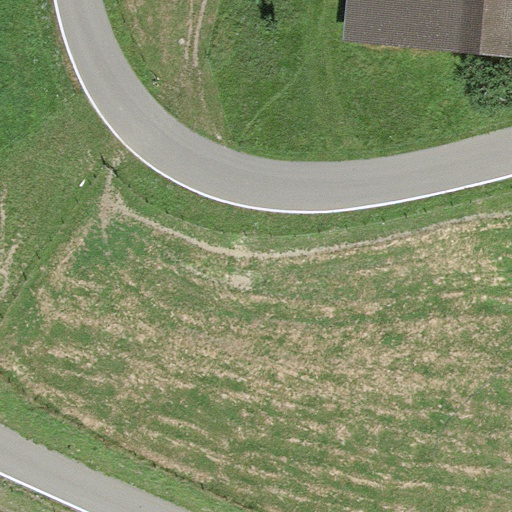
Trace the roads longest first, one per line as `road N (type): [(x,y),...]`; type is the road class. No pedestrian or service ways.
road 1 (tertiary): [(511,148),(337,184),(294,186),(220,172),(158,139),(131,114),(108,83),(78,0)]
road 2 (tertiary): [(0,446),(139,511)]
